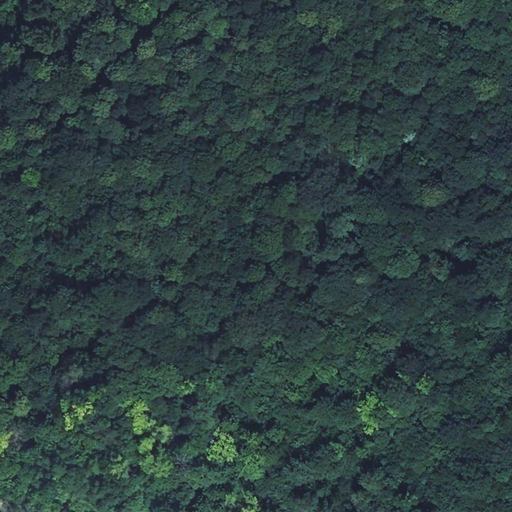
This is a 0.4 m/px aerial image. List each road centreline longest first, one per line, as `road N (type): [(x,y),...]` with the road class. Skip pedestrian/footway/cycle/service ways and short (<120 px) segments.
road 1 (track): [(0,157),(174,0)]
road 2 (track): [(410,0),(511,72)]
